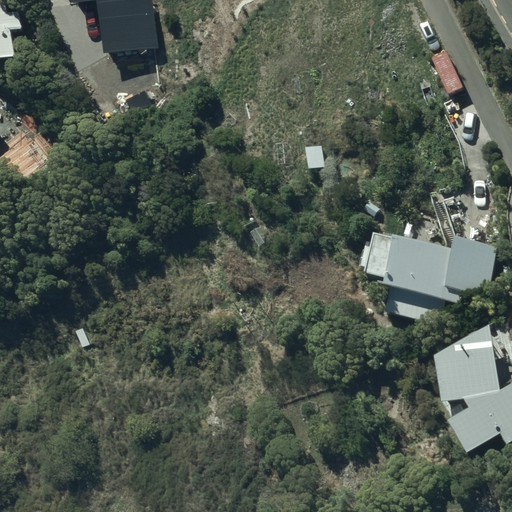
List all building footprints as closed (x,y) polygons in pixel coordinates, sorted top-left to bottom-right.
[(2,0),(0,0),(0,74),(16,70),(11,40),(24,38),(21,20),(7,23),(2,0)] [(71,0),(72,4),(96,0),(103,54),(159,48),(150,0),(71,0)] [(326,173),(323,149),(305,151),(308,176),(326,173)] [(361,279),(366,280),(364,292),(377,295),(376,300),(388,302),(384,323),(440,334),(444,312),(460,315),(462,304),(478,304),(489,297),(498,260),(453,259),(452,263),(374,247),(373,253),(366,252),(361,279)] [(511,395),(498,403),(488,339),(434,375),(441,418),(445,418),(453,432),(448,435),(467,464),(499,443),(506,453),(511,448),(511,395)]
